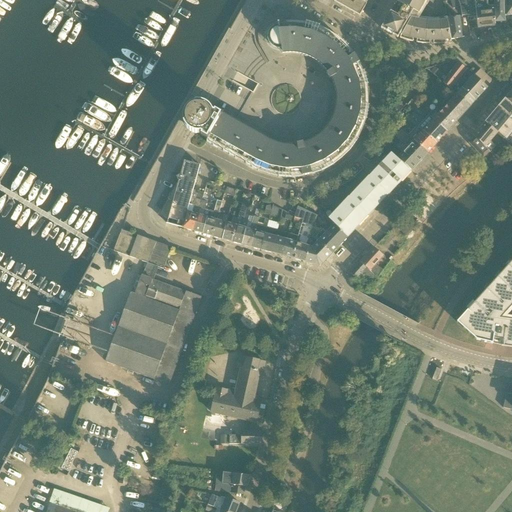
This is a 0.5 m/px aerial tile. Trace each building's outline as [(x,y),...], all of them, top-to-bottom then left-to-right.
[(366,4),(368,0),(335,0),(334,2),(360,17),(366,5),(366,4)] [(427,5),(430,0),(396,0),(396,1),(399,3),(393,13),(390,12),(381,29),(398,38),(398,37),(407,41),(415,43),(421,21),(421,18),(420,17),(427,5)] [(459,10),(460,10),(461,10),(457,0),(446,0),(445,5),(452,4),(453,9),(458,8),(459,10)] [(468,18),(476,17),(474,0),(457,0),(461,10),(460,10),(462,16),(468,16),(468,18)] [(474,0),(476,17),(478,28),(495,26),(495,22),(494,0),(474,0)] [(504,0),(494,0),(495,22),(505,22),(505,17),(504,0)] [(451,40),(447,18),(447,17),(446,18),(447,21),(434,22),(435,45),(441,44),(447,44),(447,42),(451,41),(451,40)] [(462,38),(460,17),(447,18),(451,40),(462,38)] [(306,23),(296,22),(289,21),(279,22),(278,22),(278,25),(275,26),(270,30),(268,36),(269,42),(273,46),(278,49),(282,48),(282,51),(283,54),(286,54),(290,53),(293,54),(297,54),(300,54),(304,55),(307,56),(310,58),(315,61),(318,62),(320,64),(322,66),(324,68),(328,73),(327,74),(330,79),(331,78),(333,83),(334,87),(335,92),(336,97),(336,102),(335,106),(335,110),(334,114),(332,117),(331,121),(329,124),(327,127),(324,130),(322,133),(318,136),(313,139),(308,142),(303,144),(303,143),(303,142),(298,143),(297,144),(297,145),(296,145),(292,145),(289,145),(285,145),(281,144),(278,144),(274,142),(271,141),(268,139),(236,121),(231,118),(227,116),(222,114),(222,113),(221,115),(221,116),(207,140),(206,142),(207,142),(258,171),(268,174),(279,177),(292,178),(302,177),(312,174),(322,171),(334,165),(342,158),(350,151),(358,140),(362,130),(366,120),(368,106),(368,95),(367,85),(364,72),(360,63),(354,54),(348,46),(346,45),(338,37),(329,32),(319,27),(306,23)] [(435,45),(434,22),(421,21),(415,43),(425,44),(435,45)] [(447,77),(443,82),(451,89),(456,83),(458,85),(475,101),(487,88),(467,69),(466,70),(458,63),(447,77)] [(433,75),(439,79),(443,74),(438,69),(435,67),(430,72),(433,75)] [(475,101),(458,85),(454,91),(457,94),(471,106),(475,101)] [(471,106),(457,94),(454,91),(447,98),(451,101),(443,109),(457,122),(471,106)] [(416,104),(422,98),(417,93),(411,100),(416,104)] [(511,120),(511,105),(505,99),(497,108),(511,120)] [(201,136),(207,140),(221,116),(221,115),(215,112),(214,113),(213,112),(212,112),(212,111),(211,109),(209,108),(208,106),(207,105),(205,104),(204,104),(203,103),(201,103),(200,103),(198,103),(197,103),(196,103),(194,104),(192,104),(191,105),(189,106),(188,107),(186,108),(185,110),(184,112),(184,113),(183,115),(183,117),(183,119),(183,120),(183,122),(184,124),(184,125),(184,126),(185,126),(185,127),(186,129),(188,130),(189,131),(190,132),(191,132),(192,133),(193,133),(195,134),(196,134),(197,134),(198,134),(199,134),(200,134),(202,135),(201,136)] [(391,117),(399,124),(403,120),(401,118),(404,115),(393,105),(391,117)] [(506,140),(511,133),(511,120),(497,108),(491,115),(485,122),(498,133),(506,140)] [(428,115),(429,115),(448,131),(457,122),(443,109),(439,115),(435,111),(432,111),(428,115)] [(437,143),(448,131),(429,115),(423,122),(414,114),(409,119),(418,127),(423,131),(437,143)] [(473,147),(483,158),(496,146),(495,145),(496,145),(495,144),(494,145),(491,141),(498,133),(485,122),(473,136),(475,137),(469,143),(468,144),(472,147),(473,147)] [(428,153),(437,143),(423,131),(418,127),(409,136),(409,137),(428,153)] [(398,159),(411,171),(428,153),(409,137),(409,136),(408,137),(401,130),(395,137),(404,145),(399,150),(403,153),(398,159)] [(398,159),(397,159),(393,155),(384,166),(372,178),(371,179),(352,200),(351,199),(331,221),(348,237),(348,238),(368,216),(388,195),(389,195),(388,194),(395,187),(400,181),(401,182),(411,171),(398,159)] [(174,189),(192,194),(200,165),(185,161),(180,175),(179,175),(178,176),(177,177),(177,178),(177,179),(178,180),(179,181),(174,189)] [(235,192),(236,190),(227,187),(226,190),(225,194),(234,197),(235,192)] [(189,204),(192,194),(174,189),(159,216),(168,221),(167,224),(182,228),(187,212),(189,204)] [(201,201),(196,199),(195,204),(194,206),(189,204),(187,212),(182,228),(183,228),(193,231),(202,201),(201,201)] [(207,203),(202,201),(193,231),(203,234),(209,211),(205,209),(207,203)] [(219,211),(222,202),(217,201),(214,212),(212,211),(209,210),(209,211),(203,234),(212,237),(220,211),(219,211)] [(308,205),(315,212),(318,209),(311,203),(308,205)] [(271,211),(272,211),(273,205),(267,206),(266,210),(265,214),(270,215),(271,211)] [(244,220),(247,208),(241,206),(239,214),(240,214),(231,242),(241,245),(246,229),(248,221),(244,220)] [(317,216),(298,207),(295,218),(303,220),(301,225),(313,228),(317,216)] [(223,218),(225,212),(220,211),(212,237),(222,240),(227,223),(222,221),(223,218)] [(240,214),(239,214),(234,212),(233,218),(231,224),(227,223),(222,240),(231,242),(240,214)] [(257,225),(259,218),(254,217),(254,218),(250,230),(246,229),(241,245),(251,248),(257,225)] [(348,237),(331,221),(323,231),(340,246),(348,237)] [(266,227),(257,225),(251,248),(260,251),(261,251),(267,228),(266,227)] [(272,254),(278,231),(267,228),(261,251),(272,254)] [(114,251),(147,263),(156,267),(164,269),(172,248),(128,232),(122,230),(114,251)] [(340,246),(323,231),(322,230),(315,238),(318,241),(333,254),(340,246)] [(282,256),(288,233),(278,231),(272,254),(282,256)] [(298,236),(288,233),(282,256),(283,256),(292,259),(296,243),(298,236)] [(323,265),(333,254),(318,241),(313,247),(308,246),(304,262),(319,266),(323,265)] [(304,262),(308,246),(296,243),(292,259),(296,260),(304,262)] [(357,262),(375,279),(383,271),(375,263),(381,257),(371,247),(357,262)] [(511,260),(456,322),(475,339),(500,345),(511,346),(511,260)] [(145,269),(143,276),(151,280),(154,272),(156,267),(147,263),(145,269)] [(151,280),(143,276),(136,295),(132,294),(107,362),(169,385),(201,298),(151,280)] [(265,363),(241,357),(240,357),(238,367),(241,368),(240,374),(239,374),(239,375),(240,375),(239,380),(236,380),(235,386),(237,387),(236,393),(217,389),(216,394),(215,394),(211,412),(256,422),(261,423),(264,411),(259,410),(260,404),(259,404),(261,398),(254,397),(255,391),(256,391),(257,390),(256,390),(257,385),(258,385),(258,384),(257,384),(258,379),(259,379),(259,378),(258,378),(260,372),(263,373),(265,363)] [(437,381),(441,370),(437,368),(432,379),(437,381)] [(264,432),(263,432),(241,431),(241,436),(230,436),(230,444),(260,445),(264,432)] [(220,444),(230,444),(230,436),(220,436),(220,444)] [(79,452),(70,448),(61,467),(69,471),(79,452)] [(128,474),(122,472),(120,484),(126,485),(128,474)] [(250,476),(224,473),(217,472),(216,479),(220,479),(218,492),(234,494),(244,495),(245,487),(247,487),(250,476)] [(48,497),(51,489),(42,484),(38,492),(48,497)] [(64,494),(54,490),(46,511),(73,511),(59,507),(64,494)] [(64,494),(59,507),(73,511),(108,511),(110,507),(64,494)] [(225,500),(221,498),(212,495),(210,500),(208,505),(217,509),(221,511),(224,511),(236,511),(239,503),(226,498),(225,500)]
